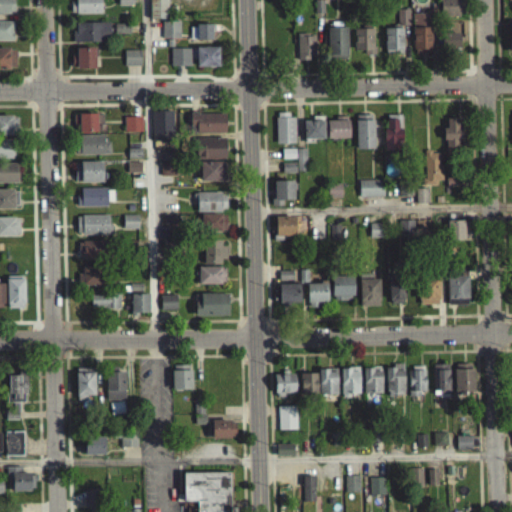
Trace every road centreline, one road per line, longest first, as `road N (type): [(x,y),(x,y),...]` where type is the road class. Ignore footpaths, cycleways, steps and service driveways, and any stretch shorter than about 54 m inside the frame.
road 1 (residential): [(497,511),(482,0)]
road 2 (residential): [(55,511),(43,0)]
road 3 (secondary): [(260,511),(248,0)]
road 4 (residential): [(511,83),(0,91)]
road 5 (residential): [(511,333),(0,339)]
